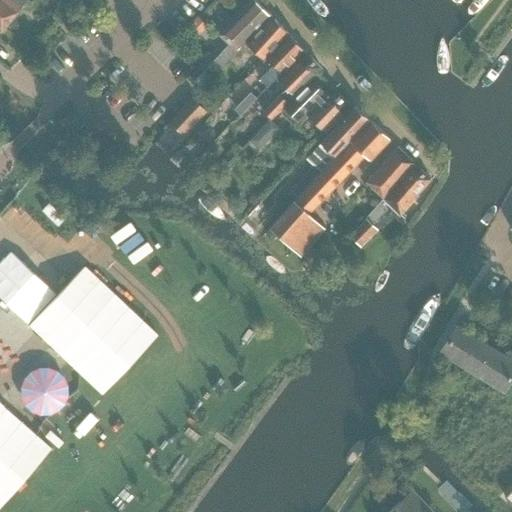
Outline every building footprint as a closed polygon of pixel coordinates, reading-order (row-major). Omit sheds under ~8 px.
[(0,0),(0,30),(25,0),(0,0)] [(232,57),(270,14),(256,0),(254,0),(218,36),(226,44),(207,66),(215,74),(230,59),(232,57)] [(288,33),(270,14),(232,57),(230,59),(238,66),(254,49),(264,60),(264,59),(288,33)] [(267,87),(275,79),(303,50),(288,33),(264,59),(272,67),(260,80),(267,87)] [(321,68),(303,50),(275,79),(284,89),(262,112),(271,120),(282,107),(293,97),(310,79),(321,68)] [(208,81),(203,77),(198,77),(194,82),(201,88),(208,81)] [(293,97),(282,107),(300,125),(308,117),(323,132),(350,105),(332,87),(325,94),(310,79),(293,97)] [(255,97),(248,90),(231,107),(239,114),(255,97)] [(190,97),(168,121),(182,135),(205,111),(190,97)] [(320,173),(319,172),(369,120),(354,106),(319,144),(306,158),(314,165),(297,184),(294,181),(288,188),(298,197),(320,173)] [(369,120),(319,172),(320,173),(298,197),(269,229),(300,257),(324,228),(310,215),(364,155),(370,160),(390,139),(369,120)] [(277,128),(270,121),(261,131),(269,137),(277,128)] [(397,181),(414,162),(398,146),(367,182),(381,198),(381,201),(365,218),(366,219),(349,238),(359,247),(376,229),(371,224),(385,208),(383,207),(386,204),(398,215),(414,198),(397,181)] [(431,179),(414,162),(397,181),(414,198),(431,179)] [(503,391),(511,376),(511,361),(455,327),(439,353),(503,391)] [(431,511),(411,490),(388,511),(431,511)]
